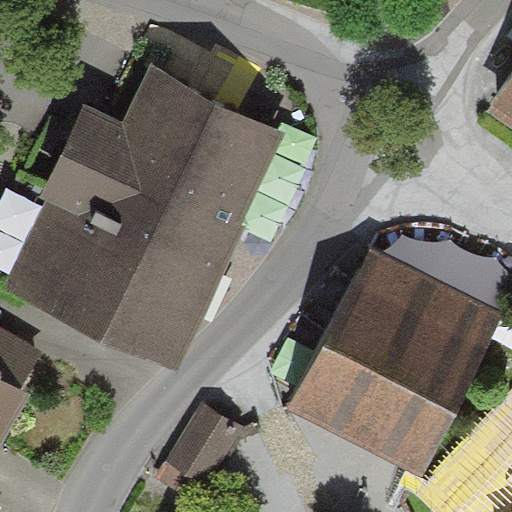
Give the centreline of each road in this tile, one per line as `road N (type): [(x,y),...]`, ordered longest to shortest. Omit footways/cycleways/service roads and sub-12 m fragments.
road 1 (residential): [(386,114),(240,343),(149,408),(85,511)]
road 2 (residential): [(386,114),(328,68),(235,19),(174,0)]
road 3 (residential): [(511,220),(386,114)]
road 4 (residential): [(386,114),(487,0)]
